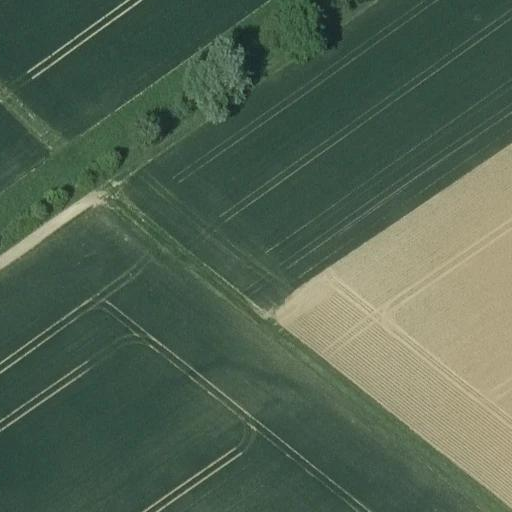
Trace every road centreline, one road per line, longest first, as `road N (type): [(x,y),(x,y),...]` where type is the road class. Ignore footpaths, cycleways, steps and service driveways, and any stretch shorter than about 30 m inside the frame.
road 1 (track): [(493,511),(102,189)]
road 2 (track): [(365,0),(102,189)]
road 3 (track): [(0,264),(102,189)]
